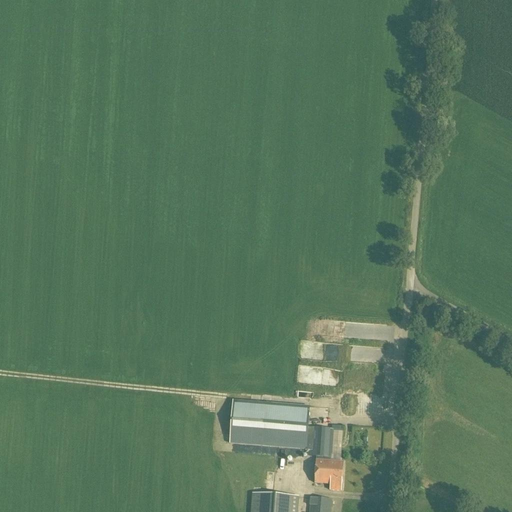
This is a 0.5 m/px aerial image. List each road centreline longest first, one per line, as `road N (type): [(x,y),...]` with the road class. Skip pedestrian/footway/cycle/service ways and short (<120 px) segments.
road 1 (unclassified): [(408,289),(434,0)]
road 2 (unclassified): [(389,511),(408,289)]
